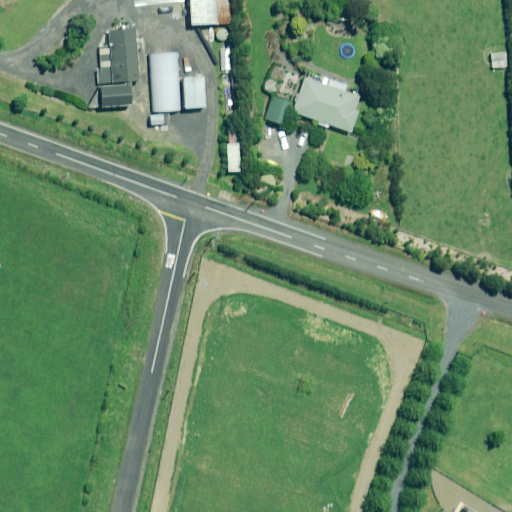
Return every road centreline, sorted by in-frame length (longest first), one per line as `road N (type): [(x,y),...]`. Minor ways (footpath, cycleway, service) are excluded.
road 1 (unclassified): [(190,202),(511,309)]
road 2 (unclassified): [(190,202),(122,511)]
road 3 (tertiary): [(0,133),(190,202)]
